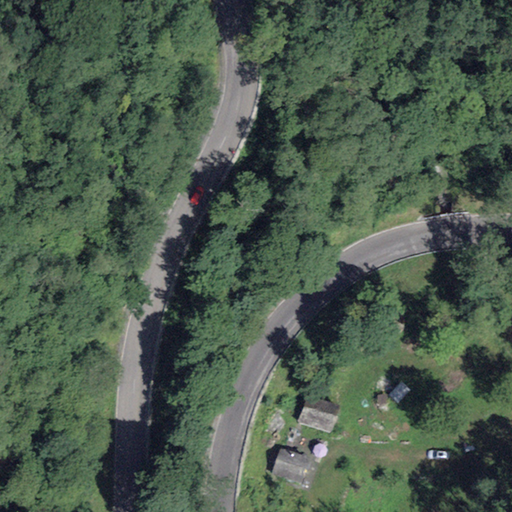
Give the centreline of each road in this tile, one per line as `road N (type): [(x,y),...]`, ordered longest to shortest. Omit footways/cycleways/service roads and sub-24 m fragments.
road 1 (tertiary): [(233,0),(241,58),(235,108),(145,318),(127,511)]
road 2 (tertiary): [(221,511),(250,377),(310,294),(374,251),(449,232),(511,230)]
